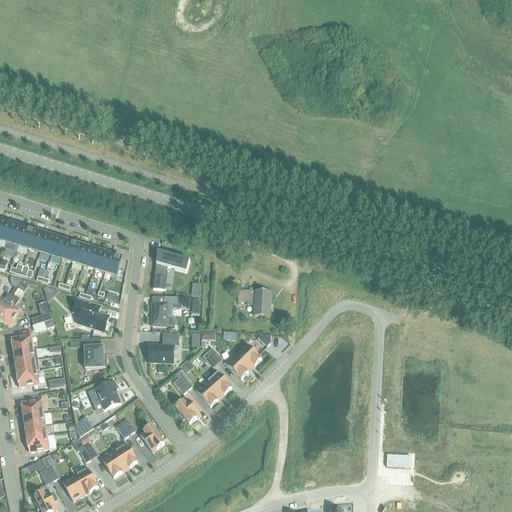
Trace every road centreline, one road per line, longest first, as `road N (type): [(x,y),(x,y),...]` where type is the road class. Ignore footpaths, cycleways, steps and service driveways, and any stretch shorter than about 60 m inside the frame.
road 1 (tertiary): [(511,310),(0,151)]
road 2 (residential): [(191,453),(336,310),(378,314)]
road 3 (residential): [(191,453),(129,370),(138,247)]
road 4 (residential): [(378,314),(371,490)]
road 5 (residential): [(0,195),(133,238),(138,247)]
